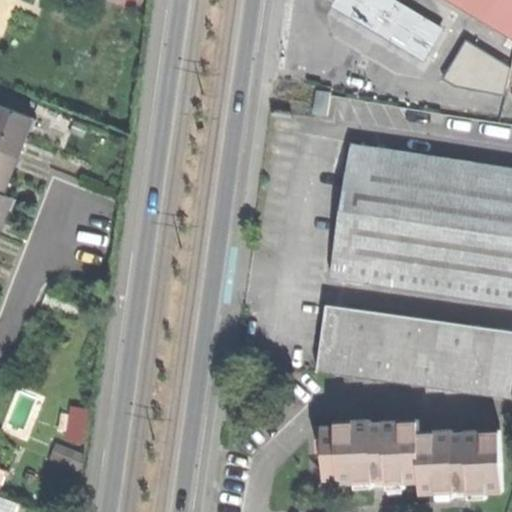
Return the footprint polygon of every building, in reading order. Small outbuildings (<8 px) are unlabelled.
[(378,25),(393,0),(337,0),(337,1),(378,25)] [(393,0),(378,25),(391,32),(406,6),(394,0),(393,0)] [(511,0),(448,0),(511,37),(511,0)] [(445,29),(406,6),(391,32),(431,55),(445,29)] [(511,65),(468,39),(443,79),(456,88),(507,96),(511,78),(511,65)] [(321,88),(317,112),(330,114),(334,90),(321,88)] [(0,105),(0,147),(18,154),(24,138),(32,117),(0,105)] [(511,166),(353,143),(333,276),(511,302),(511,166)] [(0,191),(3,192),(11,173),(18,154),(0,147),(0,191)] [(0,191),(0,227),(4,218),(12,196),(3,192),(0,191)] [(511,330),(329,305),(318,371),(511,398),(511,330)] [(72,438),(91,438),(92,405),(73,404),(72,438)] [(389,482),(422,481),(420,432),(420,422),(373,424),(373,420),(340,421),(339,426),(325,426),(327,477),(341,476),(341,484),(377,483),(377,477),(388,476),(389,482)] [(422,481),(423,492),(455,490),(455,486),(473,486),(473,492),(504,490),(502,429),(471,431),(471,434),(453,435),(453,431),(420,432),(422,481)]
